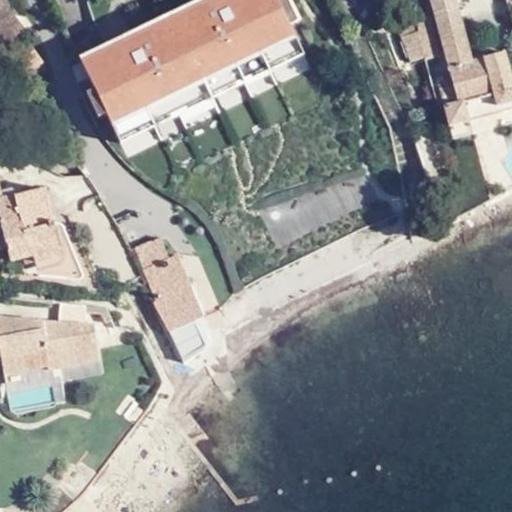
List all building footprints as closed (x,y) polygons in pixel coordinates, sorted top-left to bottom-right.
[(0,0),(0,53),(1,55),(24,40),(0,2),(0,0)] [(196,9),(170,23),(212,102),(302,55),(283,18),(291,14),(283,0),(278,0),(275,2),(273,0),(228,0),(200,15),(196,9)] [(228,0),(213,0),(196,9),(200,15),(228,0)] [(291,14),(283,18),(288,26),(295,22),(291,14)] [(438,20),(463,105),(511,91),(511,80),(505,56),(475,64),(460,14),(438,20)] [(420,19),(424,52),(433,51),(429,18),(420,19)] [(212,102),(170,23),(144,36),(147,42),(110,62),(106,55),(80,70),(94,96),(85,100),(94,116),(102,112),(106,120),(121,149),(212,102)] [(147,42),(144,36),(106,55),(110,62),(147,42)] [(467,109),(463,105),(460,105),(455,105),(451,108),(450,114),(451,119),(455,122),(461,122),(465,120),(468,114),(467,109)] [(102,112),(94,116),(98,124),(106,120),(102,112)] [(57,253),(42,194),(0,204),(0,234),(8,267),(30,261),(32,266),(53,261),(52,255),(57,253)] [(141,235),(123,245),(164,328),(198,310),(166,250),(153,256),(141,235)] [(93,322),(0,316),(0,350),(1,355),(5,373),(28,368),(23,345),(43,341),(48,364),(48,368),(99,357),(93,322)] [(28,368),(48,364),(43,341),(23,345),(28,368)]
